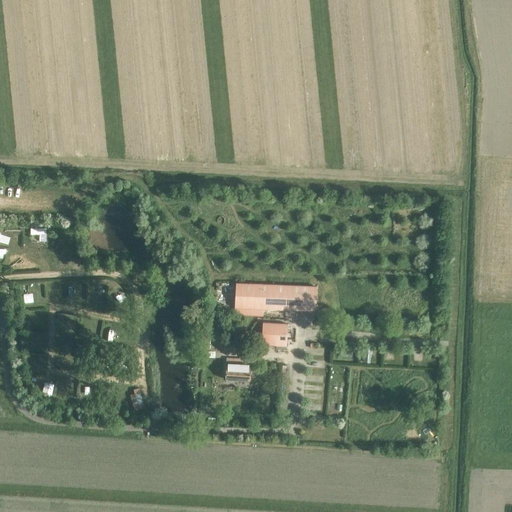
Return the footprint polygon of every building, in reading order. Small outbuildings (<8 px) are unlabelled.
[(316,287),(236,283),(235,308),(315,311),(316,287)] [(234,316),(235,308),(217,307),(216,315),(234,316)] [(241,329),(242,321),(230,321),(230,329),(241,329)] [(286,346),(288,324),(263,323),(261,345),(286,346)] [(249,381),(250,360),(227,358),(226,379),(249,381)]
